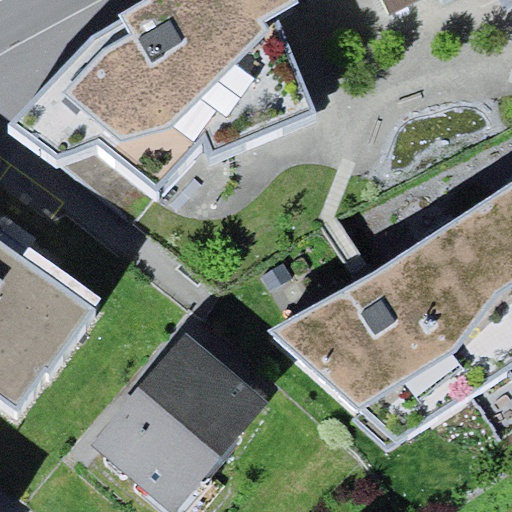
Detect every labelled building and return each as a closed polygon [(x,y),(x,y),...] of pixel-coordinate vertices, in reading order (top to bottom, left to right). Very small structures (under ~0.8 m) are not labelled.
[(63,184),(140,235),(206,150),(210,171),(313,129),(274,46),(294,30),(279,0),(189,0),(116,40),(87,63),(9,143),(63,184)] [(377,0),(393,31),(454,0),(377,0)] [(323,323),(265,350),(396,458),(511,385),(511,206),(411,270),(323,323)] [(0,259),(0,429),(9,436),(89,320),(0,259)] [(89,464),(145,511),(182,511),(264,417),(187,351),(89,464)]
